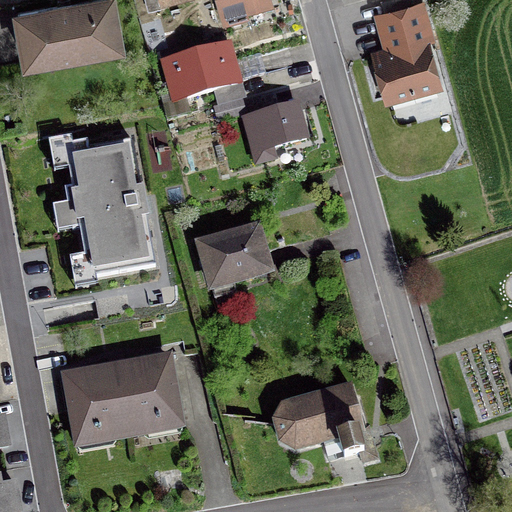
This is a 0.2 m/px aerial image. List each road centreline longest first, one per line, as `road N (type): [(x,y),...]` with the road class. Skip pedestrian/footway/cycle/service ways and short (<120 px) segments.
road 1 (residential): [(310,0),(442,480)]
road 2 (residential): [(0,212),(52,511)]
road 3 (residential): [(247,511),(442,480)]
